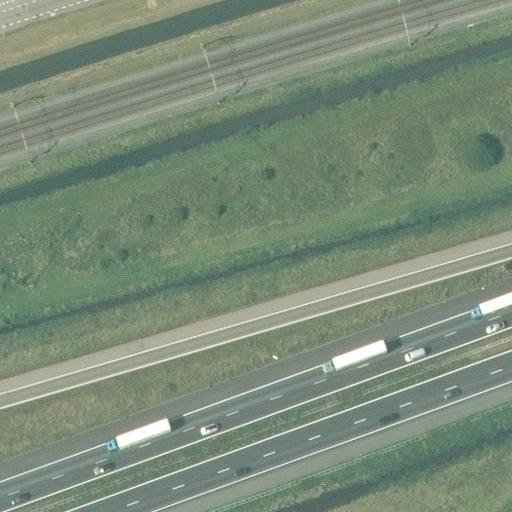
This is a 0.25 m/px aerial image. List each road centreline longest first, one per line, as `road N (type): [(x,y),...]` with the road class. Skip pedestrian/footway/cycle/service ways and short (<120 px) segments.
road 1 (motorway): [(511,311),(0,494)]
road 2 (motorway): [(511,251),(0,401)]
road 3 (motorway): [(109,511),(511,365)]
